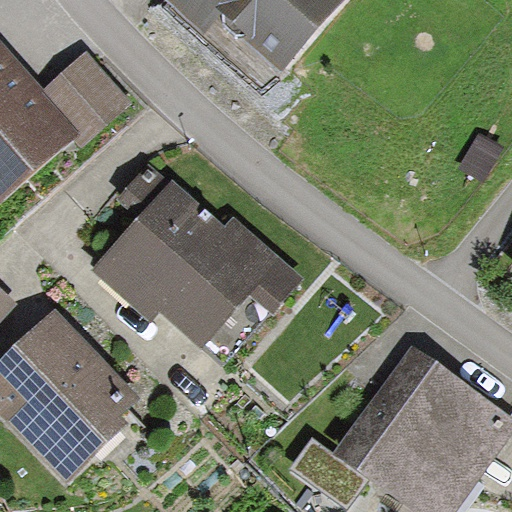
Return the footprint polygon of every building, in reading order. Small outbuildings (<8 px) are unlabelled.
[(169,0),(165,5),(263,94),(347,0),(169,0)] [(45,93),(0,38),(0,206),(76,144),(83,137),(45,93)] [(82,149),(133,103),(88,54),(45,93),(83,137),(76,144),(82,149)] [(174,187),(93,278),(151,330),(162,318),(202,354),(251,300),(274,320),(304,285),(235,223),(226,234),(174,187)] [(0,325),(16,308),(0,292),(0,325)] [(123,421),(144,402),(57,310),(0,363),(0,415),(68,488),(131,429),(123,421)] [(460,511),(511,445),(511,425),(419,354),(335,462),(399,511),(460,511)]
